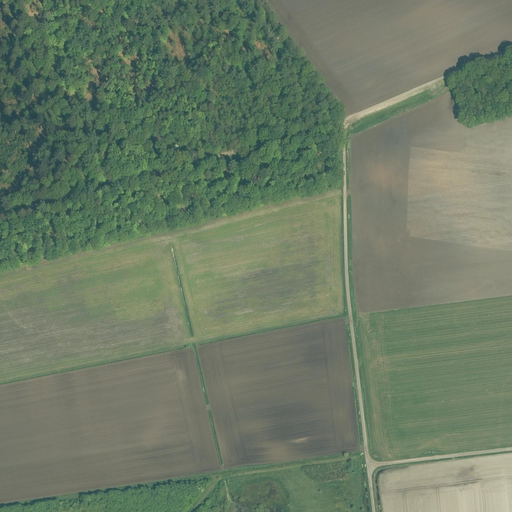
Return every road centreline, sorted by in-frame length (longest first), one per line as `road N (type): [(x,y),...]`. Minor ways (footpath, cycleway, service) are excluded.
road 1 (track): [(0,218),(343,123),(511,53)]
road 2 (unclassified): [(368,465),(345,266),(343,120)]
road 3 (track): [(343,120),(257,0)]
road 4 (unclassified): [(368,465),(511,448)]
